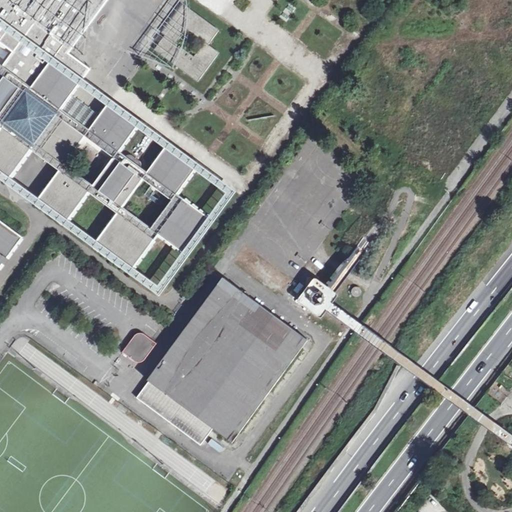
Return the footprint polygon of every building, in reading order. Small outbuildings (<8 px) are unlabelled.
[(65,109),(96,66),(83,57),(75,51),(108,0),(0,0),(0,174),(11,183),(34,152),(47,161),(59,169),(35,201),(68,225),(91,193),(106,205),(119,214),(97,245),(137,274),(158,245),(162,240),(188,259),(215,222),(186,200),(179,194),(203,164),(171,140),(146,175),(133,165),(118,155),(143,121),(112,98),(91,128),(76,117),(65,109)] [(155,50),(198,82),(221,52),(209,44),(219,30),(184,4),(169,23),(162,34),(166,37),(155,50)] [(0,271),(8,261),(26,237),(0,218),(0,271)] [(223,281),(137,399),(199,444),(201,445),(214,429),(232,443),(306,341),(223,281)] [(360,289),(357,288),(354,289),(352,291),(353,295),(356,296),(359,296),(361,293),(360,289)] [(148,359),(157,344),(147,335),(141,334),(135,338),(123,354),(136,362),(143,364),(148,359)] [(221,452),(225,447),(212,438),(208,443),(221,452)]
